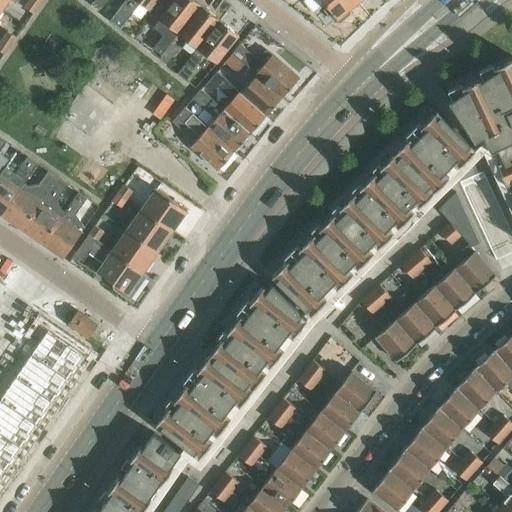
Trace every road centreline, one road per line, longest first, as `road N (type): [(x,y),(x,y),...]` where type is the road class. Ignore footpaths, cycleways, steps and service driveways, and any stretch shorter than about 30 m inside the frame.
road 1 (tertiary): [(157,347),(254,209),(362,81)]
road 2 (residential): [(511,296),(446,349),(319,511)]
road 3 (tertiary): [(40,511),(157,347)]
road 4 (residential): [(0,236),(157,347)]
road 5 (residential): [(257,0),(362,81)]
road 6 (tertiary): [(362,81),(453,0)]
